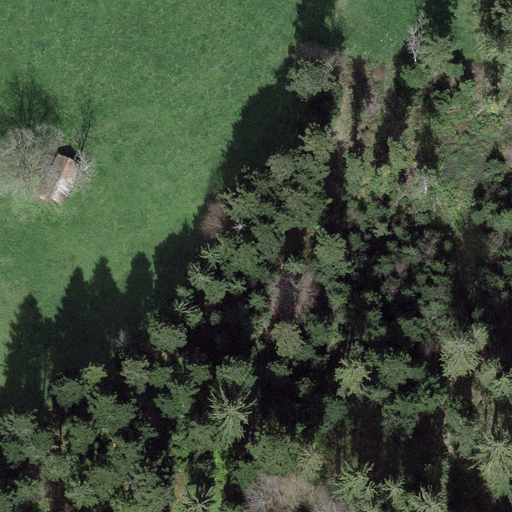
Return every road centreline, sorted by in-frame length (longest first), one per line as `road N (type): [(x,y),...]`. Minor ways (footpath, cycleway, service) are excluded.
road 1 (track): [(511,59),(398,71),(361,97),(226,466),(220,511)]
road 2 (track): [(398,71),(454,252),(508,511)]
